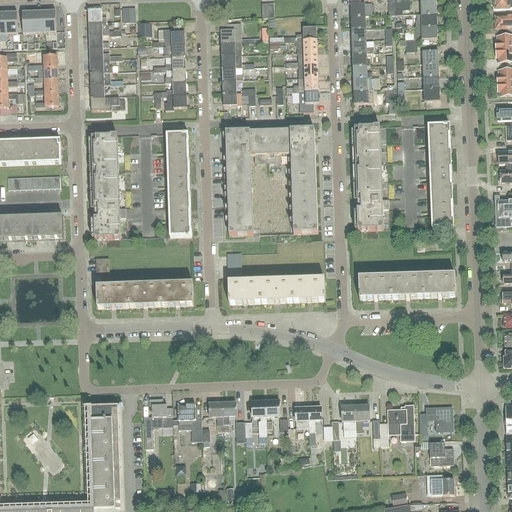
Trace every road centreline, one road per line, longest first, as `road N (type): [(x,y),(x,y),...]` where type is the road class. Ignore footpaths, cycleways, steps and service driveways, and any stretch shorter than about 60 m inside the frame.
road 1 (unclassified): [(200,0),(212,328)]
road 2 (residential): [(344,322),(331,0)]
road 3 (residential): [(478,316),(463,0)]
road 4 (residential): [(129,390),(313,382),(331,348)]
road 5 (unclassified): [(481,386),(405,377),(331,348)]
road 6 (unclassified): [(478,316),(344,322)]
road 7 (residential): [(75,124),(79,256)]
road 8 (unclassified): [(212,328),(83,332)]
road 9 (residential): [(486,511),(481,386)]
road 10 (residential): [(72,0),(75,124)]
road 11 (unclassified): [(331,348),(273,331),(212,328)]
road 12 (unclassified): [(129,390),(129,511)]
